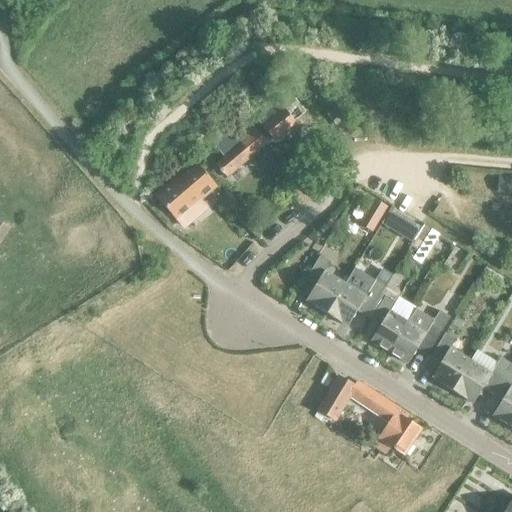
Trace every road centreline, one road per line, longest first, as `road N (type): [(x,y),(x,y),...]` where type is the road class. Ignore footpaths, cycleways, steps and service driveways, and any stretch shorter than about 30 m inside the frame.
road 1 (residential): [(511,465),(235,290)]
road 2 (residential): [(133,211),(7,70),(0,34)]
road 3 (track): [(345,185),(385,159),(511,164)]
road 4 (residential): [(235,290),(345,185)]
road 5 (residential): [(235,290),(133,211)]
